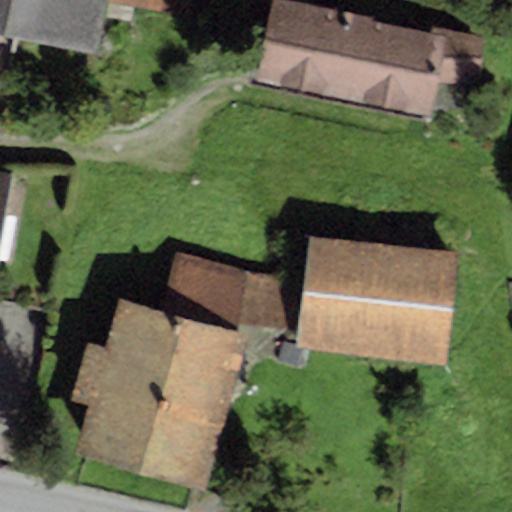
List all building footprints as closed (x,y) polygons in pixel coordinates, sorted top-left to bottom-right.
[(0,0),(0,88),(6,89),(15,37),(94,53),(104,2),(104,0),(0,0)] [(194,0),(104,0),(104,2),(190,20),(194,0)] [(271,0),(255,78),(431,119),(435,83),(483,79),(481,36),(431,26),(430,31),(371,20),(372,15),(320,4),(321,0),(271,0)] [(0,234),(11,173),(0,170),(0,234)] [(455,251),(309,235),(304,277),(248,272),(238,321),(298,329),(295,350),(447,363),(455,251)] [(160,310),(118,298),(104,347),(87,342),(70,400),(88,405),(74,453),(203,491),(244,334),(236,332),(238,321),(248,272),(174,252),(160,310)]
